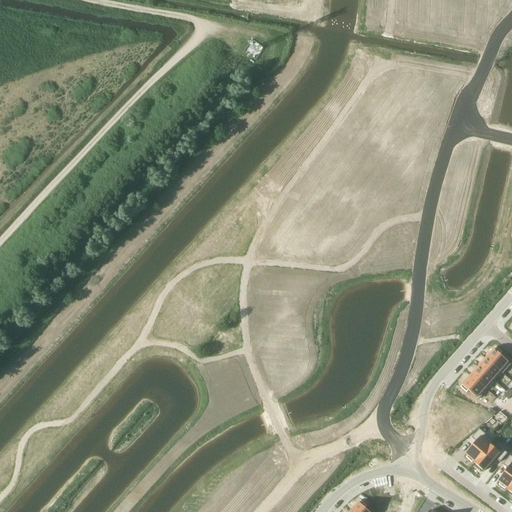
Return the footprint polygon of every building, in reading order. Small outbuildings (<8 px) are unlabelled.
[(496,347),(486,359),(502,373),(502,374),(503,374),(511,365),(500,355),(502,353),(496,347)] [(486,359),(478,367),(494,382),(502,374),(502,373),(486,359)] [(478,367),(471,376),(487,390),(494,382),(478,367)] [(471,376),(460,387),(467,393),(469,391),(479,400),(487,390),(471,376)] [(445,405),(440,416),(447,419),(446,424),(445,424),(444,432),(460,434),(461,427),(462,427),(462,425),(461,425),(462,418),(467,419),(467,414),(477,416),(482,417),(483,409),(473,405),(472,411),(468,410),(459,408),(459,411),(456,410),(445,405)] [(476,442),(466,454),(468,456),(466,458),(472,463),(474,461),(475,462),(492,443),(492,444),(494,442),(479,429),(471,438),(476,442)] [(475,462),(474,463),(484,472),(495,458),(500,463),(508,454),(502,449),(501,451),(492,444),(492,443),(475,462)] [(508,469),(498,482),(500,483),(499,485),(505,490),(506,488),(508,489),(511,483),(511,456),(510,455),(503,465),(508,469)] [(388,492),(387,510),(407,511),(408,495),(396,494),(396,492),(388,492)] [(361,501),(350,511),(369,511),(365,508),(367,506),(361,501)]
